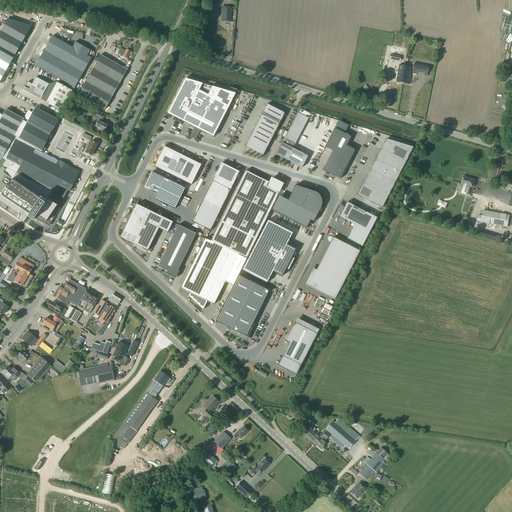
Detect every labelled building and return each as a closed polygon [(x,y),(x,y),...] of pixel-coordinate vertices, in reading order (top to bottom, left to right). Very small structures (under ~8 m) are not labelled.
[(223,8),(221,21),(229,22),(231,9),(223,8)] [(7,19),(0,31),(0,47),(15,55),(28,32),(29,30),(31,26),(7,19)] [(198,29),(196,42),(204,43),(205,30),(198,29)] [(52,36),(35,66),(57,78),(74,88),(79,79),(86,68),(90,59),(91,58),(87,56),(90,51),(75,42),(72,48),(52,36)] [(402,56),(410,57),(413,39),(405,38),(402,56)] [(389,46),(356,43),(356,50),(388,53),(389,46)] [(422,57),(424,46),(415,45),(414,56),(422,57)] [(120,49),(118,54),(123,56),(122,56),(127,59),(129,54),(131,55),(132,53),(130,52),(126,50),(125,51),(120,49)] [(0,51),(0,81),(13,59),(0,51)] [(368,57),(340,52),(339,63),(366,67),(368,57)] [(100,55),(78,95),(104,110),(127,70),(100,55)] [(414,63),(412,73),(427,76),(428,66),(414,63)] [(399,65),(396,82),(406,83),(406,84),(409,84),(411,76),(410,74),(411,67),(399,65)] [(27,82),(23,91),(62,112),(73,92),(56,82),(55,83),(49,85),(35,78),(31,85),(27,82)] [(172,107),(169,112),(178,116),(177,119),(182,121),(182,122),(213,138),(235,94),(220,90),(202,84),(185,79),(170,106),(172,107)] [(284,113),(267,104),(250,136),(251,137),(246,147),(263,155),(267,148),(284,113)] [(22,121),(16,133),(43,148),(47,140),(49,141),(47,140),(50,136),(51,137),(51,136),(50,136),(52,132),(53,132),(54,132),(52,131),(58,120),(35,108),(32,113),(27,123),(25,122),(22,121)] [(0,113),(0,159),(1,160),(1,159),(3,157),(4,154),(14,136),(16,133),(22,121),(23,119),(5,110),(2,115),(0,113)] [(96,113),(93,118),(98,120),(98,122),(97,121),(94,126),(95,126),(95,127),(104,132),(107,125),(101,122),(104,117),(96,113)] [(295,123),(293,122),(282,143),(293,149),(308,118),(299,114),(295,123)] [(350,137),(334,129),(325,147),(332,151),(322,170),(340,179),(354,151),(346,146),(350,137)] [(4,161),(0,168),(0,191),(2,193),(1,194),(29,213),(28,215),(28,216),(33,220),(34,219),(34,220),(35,219),(45,224),(46,224),(47,225),(48,225),(49,225),(50,225),(50,224),(51,223),(51,222),(52,222),(60,206),(68,191),(69,191),(69,190),(78,173),(68,168),(69,167),(69,166),(67,169),(65,167),(63,166),(64,164),(63,166),(58,164),(59,162),(56,167),(31,154),(35,147),(41,151),(40,153),(42,154),(45,149),(43,148),(16,133),(14,136),(4,154),(3,157),(1,159),(4,161)] [(381,208),(413,148),(386,139),(357,195),(381,208)] [(86,144),(86,146),(94,150),(97,144),(91,141),(89,145),(88,144),(86,144)] [(82,154),(84,148),(82,147),(83,144),(79,143),(79,145),(77,145),(75,152),(82,154)] [(282,143),(276,155),(301,168),(307,157),(285,145),(282,143)] [(87,149),(85,153),(91,156),(94,150),(86,146),(85,147),(85,149),(87,149)] [(178,154),(164,147),(154,167),(191,185),(201,165),(200,164),(199,167),(177,156),(178,154)] [(203,199),(192,222),(210,231),(221,208),(239,172),(221,163),(203,199)] [(483,179),(482,182),(488,183),(491,168),(482,166),(479,178),(483,179)] [(210,241),(246,259),(283,184),(282,184),(271,179),(269,182),(268,182),(245,171),(210,241)] [(184,188),(151,172),(144,187),(156,193),(153,199),(174,209),(184,188)] [(468,195),(471,187),(472,187),(474,180),(463,177),(461,184),(462,184),(460,192),(468,195)] [(271,209),(271,210),(306,229),(310,221),(313,222),(313,221),(312,220),(319,207),(320,207),(321,205),(321,203),(321,202),(320,200),(320,198),(319,196),(317,195),(316,193),(314,192),(314,193),(296,188),(296,186),(295,186),(294,188),(287,201),(278,196),(271,209)] [(68,194),(63,201),(69,205),(74,198),(68,194)] [(484,201),(490,203),(488,207),(500,212),(505,201),(487,194),(484,201)] [(362,247),(377,218),(347,203),(339,217),(354,225),(347,239),(362,247)] [(131,215),(131,216),(124,231),(137,238),(135,241),(133,244),(147,251),(158,229),(167,233),(172,222),(136,205),(131,215)] [(478,215),(476,222),(507,228),(510,215),(483,210),(482,216),(478,215)] [(295,250),(286,245),(292,233),(267,220),(241,271),(266,283),(272,272),(281,277),(285,269),(288,270),(294,258),(291,257),(295,250)] [(178,271),(196,235),(178,226),(157,267),(167,272),(166,274),(175,279),(179,271),(178,271)] [(359,251),(333,238),(316,270),(313,269),(307,279),(305,284),(321,293),(335,299),(359,251)] [(202,243),(180,288),(190,293),(188,296),(203,310),(207,301),(214,305),(225,282),(233,286),(246,260),(216,245),(204,239),(202,243)] [(6,250),(0,259),(0,260),(7,265),(10,262),(14,255),(6,250)] [(11,273),(17,276),(16,277),(13,275),(9,281),(13,283),(12,286),(16,288),(17,286),(20,288),(28,276),(32,278),(33,276),(30,273),(34,266),(20,258),(11,273)] [(238,276),(215,322),(229,329),(231,329),(230,332),(228,331),(228,332),(230,333),(235,335),(239,337),(244,340),(245,339),(269,291),(238,276)] [(58,293),(55,297),(63,302),(62,302),(67,305),(69,302),(89,314),(98,298),(85,290),(85,289),(69,279),(66,280),(62,287),(62,286),(58,293)] [(2,281),(0,283),(0,286),(7,291),(10,287),(2,281)] [(108,300),(118,306),(122,300),(112,294),(108,300)] [(94,314),(91,318),(94,320),(98,322),(103,325),(106,327),(112,318),(111,317),(116,310),(101,300),(94,314)] [(52,302),(48,308),(54,311),(52,313),(61,319),(66,310),(62,308),(61,308),(52,302)] [(69,306),(64,316),(76,323),(82,313),(69,306)] [(46,318),(42,324),(52,330),(56,324),(59,326),(62,321),(59,319),(55,316),(51,321),(46,318)] [(317,334),(294,323),(285,341),(289,343),(282,356),(277,365),(296,375),(317,334)] [(102,334),(105,328),(103,326),(100,331),(99,331),(97,331),(96,333),(97,335),(99,336),(101,335),(102,334)] [(116,328),(110,346),(116,349),(121,351),(121,352),(125,354),(128,346),(119,342),(117,345),(115,344),(116,341),(119,335),(115,334),(117,329),(116,328)] [(27,332),(21,339),(31,347),(37,340),(34,338),(35,337),(27,332)] [(43,334),(35,344),(39,347),(47,336),(43,334)] [(132,356),(138,343),(134,341),(127,355),(132,356)] [(116,349),(113,356),(122,360),(121,360),(122,361),(127,364),(129,360),(126,358),(126,357),(124,356),(125,354),(121,352),(121,351),(116,349)] [(22,351),(17,356),(20,358),(20,359),(24,362),(27,358),(35,365),(26,375),(34,382),(38,381),(51,367),(41,358),(30,351),(26,355),(22,351)] [(69,360),(64,366),(68,370),(73,363),(69,360)] [(53,367),(49,371),(55,376),(57,376),(60,372),(62,374),(66,369),(55,361),(51,366),(53,367)] [(111,366),(96,369),(99,382),(114,379),(111,366)] [(7,367),(2,372),(8,378),(12,382),(14,380),(20,373),(13,367),(11,370),(7,367)] [(96,369),(79,373),(81,385),(99,382),(96,369)] [(160,371),(145,392),(154,398),(165,382),(167,384),(171,379),(169,378),(169,377),(160,371)] [(0,376),(0,387),(4,393),(10,388),(0,376)] [(144,393),(111,440),(124,449),(136,431),(132,428),(153,399),(144,393)] [(207,409),(203,413),(209,419),(213,415),(209,411),(212,408),(218,401),(213,396),(210,399),(210,398),(208,400),(208,401),(204,406),(207,409)] [(166,400),(160,408),(163,410),(169,402),(166,400)] [(310,425),(303,433),(304,434),(305,435),(304,436),(306,439),(308,437),(314,443),(316,440),(313,437),(317,434),(316,433),(314,431),(316,429),(312,426),(316,421),(310,416),(309,415),(305,420),(310,425)] [(338,419),(335,423),(336,423),(356,440),(359,436),(338,419)] [(333,421),(325,429),(349,449),(356,441),(356,440),(336,423),(335,423),(333,421)] [(211,432),(217,426),(212,422),(206,428),(211,432)] [(239,429),(233,436),(236,438),(238,435),(242,438),(249,430),(248,429),(248,428),(247,427),(246,427),(244,425),(240,430),(239,429)] [(317,434),(313,437),(316,440),(314,443),(322,450),(325,446),(324,446),(327,443),(324,441),(330,435),(326,431),(325,430),(319,436),(317,434)] [(213,442),(215,443),(221,449),(231,438),(223,431),(213,442)] [(215,443),(211,448),(217,453),(221,449),(215,443)] [(383,459),(388,454),(381,447),(377,453),(383,459)] [(384,459),(383,459),(377,453),(373,450),(369,454),(372,457),(370,460),(366,457),(364,459),(363,461),(366,464),(359,474),(366,480),(374,471),(376,473),(385,463),(383,461),(384,459)] [(205,451),(199,458),(210,467),(216,459),(205,451)] [(251,471),(249,474),(251,476),(253,473),(255,475),(259,471),(262,474),(270,464),(264,459),(256,468),(255,467),(251,471)] [(226,463),(218,471),(222,474),(229,466),(226,463)] [(229,467),(222,474),(225,477),(232,469),(235,466),(232,464),(229,467)] [(105,474),(101,493),(112,495),(116,476),(105,474)] [(241,482),(235,488),(246,498),(252,492),(241,482)] [(359,483),(350,492),(357,498),(367,488),(365,487),(365,485),(363,483),(361,484),(360,482),(359,483)] [(21,490),(21,493),(27,494),(27,490),(34,491),(35,483),(23,483),(23,490),(21,490)] [(193,492),(195,501),(206,498),(204,490),(202,490),(202,487),(193,489),(193,492)] [(21,497),(20,500),(23,500),(22,506),(33,507),(34,501),(27,500),(27,497),(21,497)]
